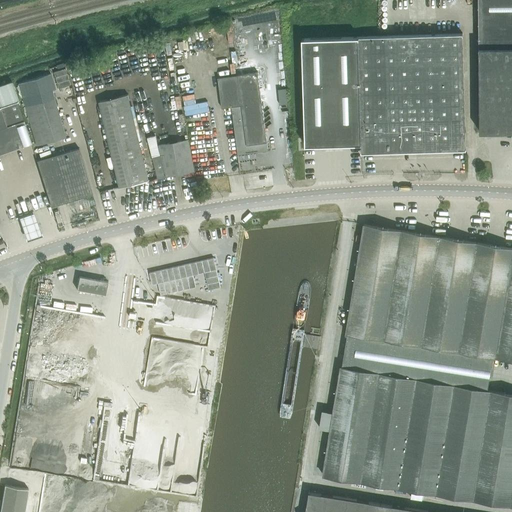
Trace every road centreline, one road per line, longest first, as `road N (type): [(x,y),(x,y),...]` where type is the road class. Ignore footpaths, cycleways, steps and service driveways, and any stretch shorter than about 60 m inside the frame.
road 1 (unclassified): [(12,262),(240,204),(355,192),(511,194)]
road 2 (unknown): [(473,192),(468,18),(387,14)]
road 3 (unclassified): [(0,395),(16,294),(12,262)]
